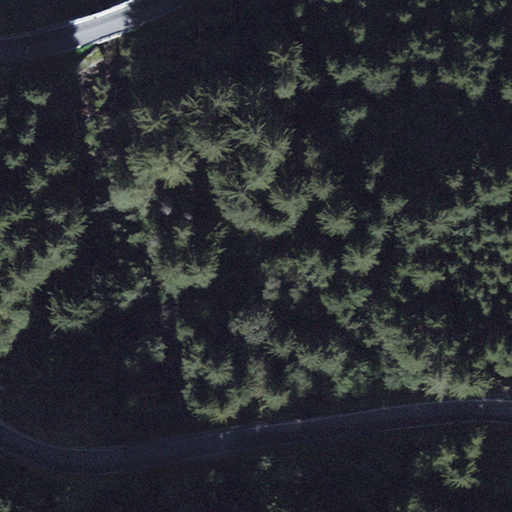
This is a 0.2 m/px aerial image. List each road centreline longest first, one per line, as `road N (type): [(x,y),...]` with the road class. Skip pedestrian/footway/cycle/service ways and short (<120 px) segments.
road 1 (tertiary): [(0,429),(15,443),(94,473),(198,445),(433,402),(511,408)]
road 2 (tertiary): [(177,0),(0,51)]
